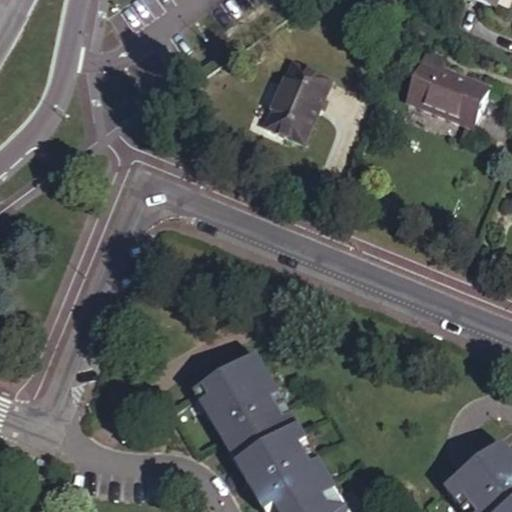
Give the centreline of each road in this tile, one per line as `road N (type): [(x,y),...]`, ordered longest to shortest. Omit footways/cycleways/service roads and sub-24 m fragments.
road 1 (residential): [(511,333),(143,187),(46,428),(0,409)]
road 2 (tertiary): [(0,161),(47,119),(61,93),(79,0)]
